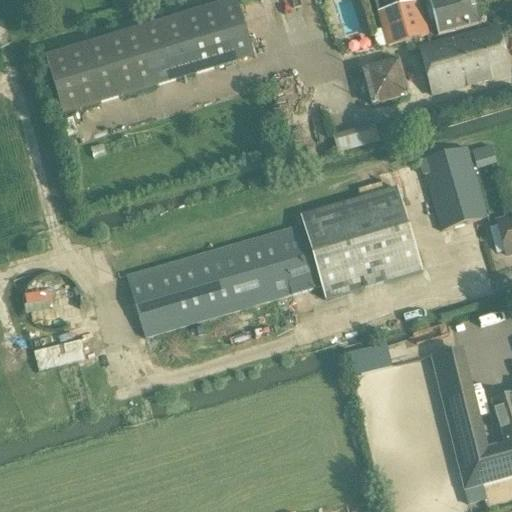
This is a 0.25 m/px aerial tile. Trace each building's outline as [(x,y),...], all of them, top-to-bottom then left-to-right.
[(433,23),(437,38),(480,26),(473,0),(422,0),(429,24),(433,23)] [(235,3),(45,61),(62,119),(253,60),(235,3)] [(376,13),(386,49),(427,38),(417,4),(376,13)] [(419,52),(432,98),(508,77),(496,30),(419,52)] [(407,99),(397,64),(362,73),(371,109),(407,99)] [(429,131),(425,116),(405,120),(409,135),(429,131)] [(473,150),(478,169),(498,164),(493,145),(473,150)] [(420,165),(440,235),(487,221),(466,151),(420,165)] [(304,228),(326,302),(423,274),(397,190),(301,219),(304,228)] [(511,255),(511,219),(497,224),(506,258),(511,255)] [(127,280),(145,341),(321,289),(304,228),(127,280)] [(350,350),(353,374),(393,370),(390,346),(350,350)] [(488,456),(461,351),(429,359),(465,493),(511,480),(511,444),(503,447),(501,447),(503,452),(488,456)] [(511,397),(490,404),(503,447),(511,444),(511,397)]
